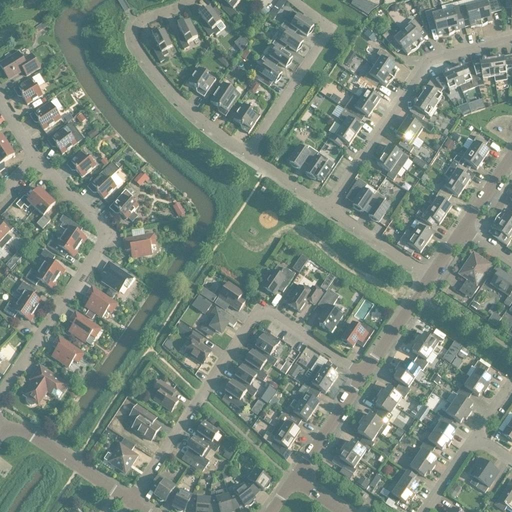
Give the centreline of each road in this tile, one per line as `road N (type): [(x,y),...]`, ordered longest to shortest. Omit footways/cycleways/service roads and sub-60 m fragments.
road 1 (residential): [(130,501),(261,307),(364,374)]
road 2 (residential): [(0,388),(99,243),(99,231),(35,157)]
road 3 (residential): [(319,208),(426,60),(511,36)]
road 4 (residential): [(247,155),(173,94),(131,38),(133,24),(185,0)]
road 5 (residential): [(247,155),(326,29),(288,0)]
road 6 (residential): [(130,501),(3,426)]
road 7 (residential): [(426,281),(319,208)]
road 8 (residential): [(364,374),(293,476)]
